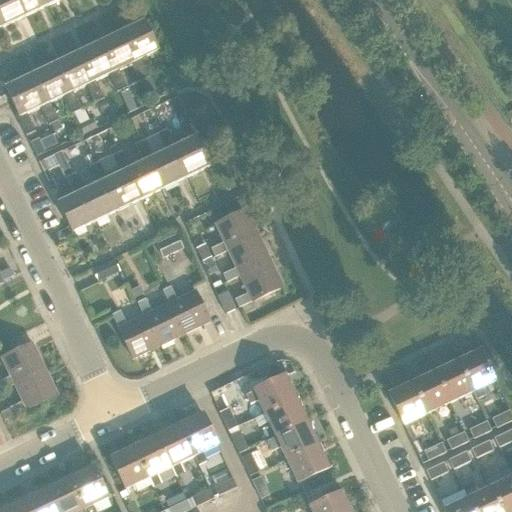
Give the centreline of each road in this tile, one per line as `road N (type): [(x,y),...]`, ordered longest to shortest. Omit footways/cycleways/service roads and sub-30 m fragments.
road 1 (unclassified): [(392,511),(320,357),(298,340),(266,342),(112,416)]
road 2 (residential): [(0,179),(112,416)]
road 3 (secondary): [(405,55),(405,70),(433,118),(511,235)]
road 4 (secondary): [(511,191),(452,105),(405,55)]
road 5 (unclassified): [(112,416),(0,469)]
